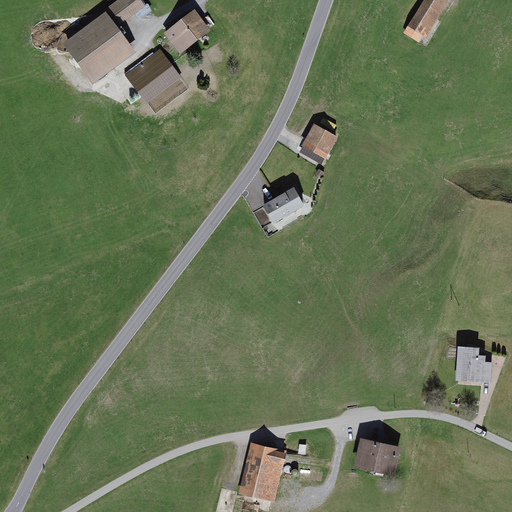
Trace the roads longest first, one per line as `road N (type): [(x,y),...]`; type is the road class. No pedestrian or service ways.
road 1 (tertiary): [(14,511),(68,412),(252,168),(286,107),(326,0)]
road 2 (residential): [(69,511),(185,449),(326,422),(418,412),(511,446)]
